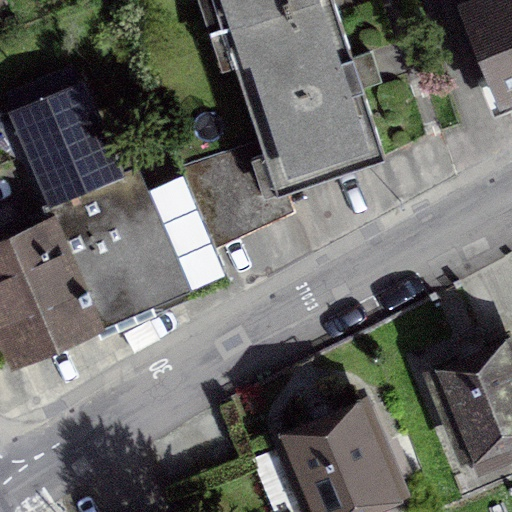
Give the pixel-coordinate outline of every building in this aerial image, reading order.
[(295,0),(222,25),(261,143),(182,169),(212,237),(284,203),(280,190),(385,155),(333,0),(295,0)] [(213,0),(222,25),(295,0),(213,0)] [(511,90),(511,0),(461,0),(501,95),(511,90)] [(224,263),(212,237),(182,169),(167,133),(112,156),(79,81),(3,112),(50,222),(0,243),(0,316),(16,354),(224,263)] [(511,341),(434,374),(464,448),(511,428),(511,341)] [(363,403),(283,436),(314,511),(326,511),(396,483),(363,403)]
